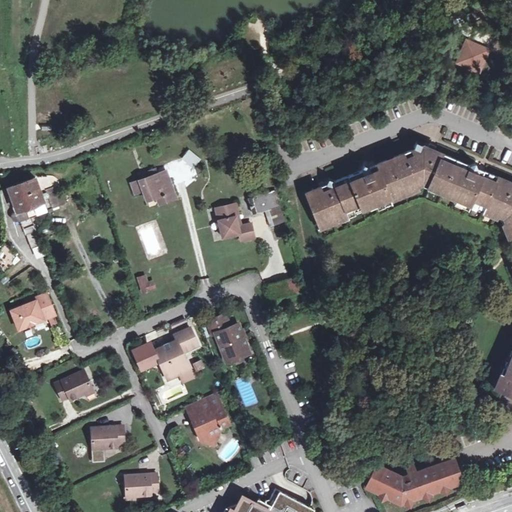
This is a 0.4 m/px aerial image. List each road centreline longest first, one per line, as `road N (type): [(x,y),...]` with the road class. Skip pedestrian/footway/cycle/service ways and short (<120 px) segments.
road 1 (residential): [(114,341),(246,281),(330,511)]
road 2 (residential): [(511,145),(434,113),(308,162)]
